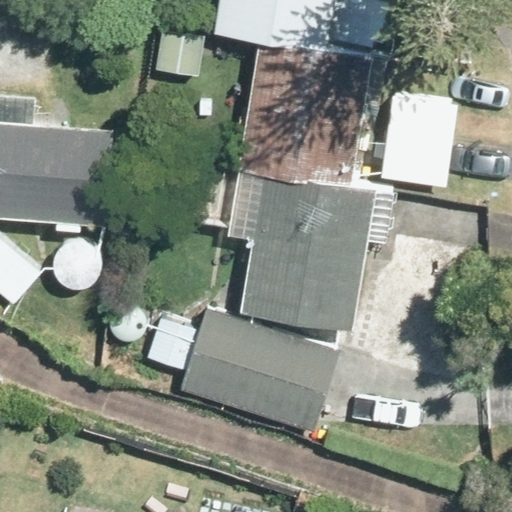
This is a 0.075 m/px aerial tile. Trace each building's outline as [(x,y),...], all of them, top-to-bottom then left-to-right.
[(225,0),(221,25),(268,34),(332,45),(335,26),(386,34),(392,0),(225,0)] [(174,23),(156,23),(155,42),(174,42),(174,23)] [(378,53),(332,45),(268,34),(246,165),(269,168),(331,178),(335,156),(359,160),(378,53)] [(0,210),(63,215),(63,225),(86,226),(87,218),(113,220),(120,123),(0,114),(0,210)] [(269,168),(247,303),(356,321),(371,235),(390,239),(399,190),(331,178),(269,168)] [(45,266),(0,229),(0,286),(17,300),(45,266)] [(342,347),(211,305),(204,327),(162,314),(149,354),(191,368),(185,384),(317,425),(342,347)]
